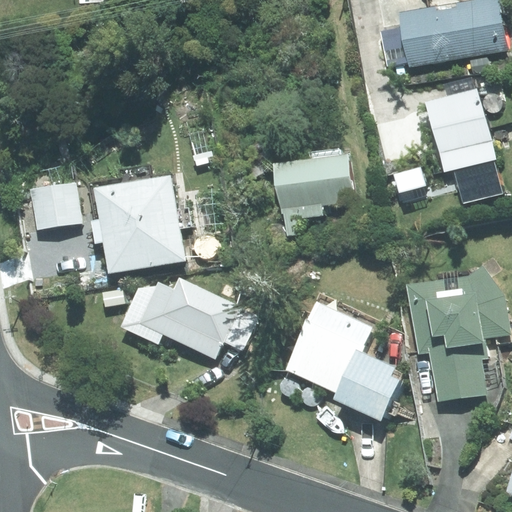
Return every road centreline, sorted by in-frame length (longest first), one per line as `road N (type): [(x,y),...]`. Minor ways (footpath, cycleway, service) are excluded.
road 1 (residential): [(0,388),(50,396),(233,463),(267,489)]
road 2 (residential): [(267,489),(226,489),(111,452),(0,465)]
